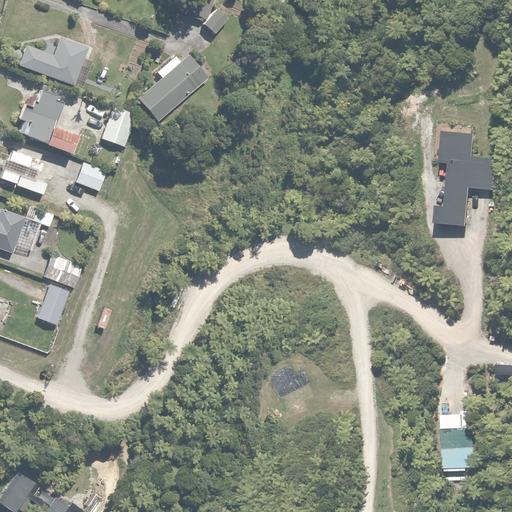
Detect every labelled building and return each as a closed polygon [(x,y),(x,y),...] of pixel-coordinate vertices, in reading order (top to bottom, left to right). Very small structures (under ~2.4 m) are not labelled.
[(200,23),(201,20),(204,21),(212,0),(181,0),(178,9),(180,10),(179,14),(200,23)] [(229,18),(215,7),(201,24),(215,35),(229,18)] [(53,55),(24,45),(16,67),(81,89),(84,80),(85,81),(92,62),(90,61),(95,48),(59,36),(53,55)] [(154,73),(159,79),(135,99),(155,123),(207,80),(187,56),(179,62),(174,56),(154,73)] [(134,74),(138,76),(142,66),(130,61),(124,76),(132,80),(134,74)] [(17,133),(18,134),(38,142),(43,129),(48,131),(60,101),(55,99),(57,95),(40,88),(36,99),(27,95),(17,120),(21,122),(17,133)] [(96,105),(94,115),(106,118),(109,108),(96,105)] [(138,115),(113,106),(100,139),(125,148),(138,115)] [(43,148),(68,157),(70,150),(74,151),(79,137),(77,136),(50,127),(43,148)] [(0,185),(31,198),(45,161),(0,144),(0,185)] [(81,161),(73,182),(98,192),(106,171),(81,161)] [(0,250),(11,255),(14,247),(28,252),(39,224),(49,228),(54,215),(29,206),(25,216),(0,207),(0,250)] [(51,253),(42,276),(73,289),(82,266),(51,253)] [(69,293),(48,284),(34,318),(55,326),(69,293)] [(23,511),(31,502),(43,511),(47,505),(34,496),(40,487),(16,470),(16,471),(0,493),(0,504),(10,511),(13,511),(17,508),(22,511),(23,511)] [(54,497),(44,511),(86,511),(70,501),(67,506),(54,497)]
